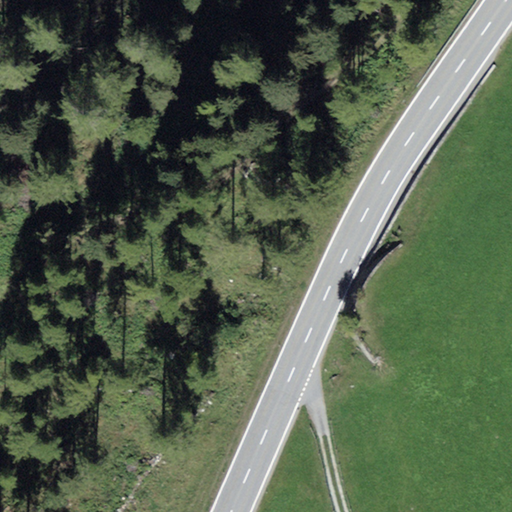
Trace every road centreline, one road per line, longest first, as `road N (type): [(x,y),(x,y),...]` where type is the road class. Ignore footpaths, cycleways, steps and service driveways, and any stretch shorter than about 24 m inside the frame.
road 1 (track): [(417,0),(312,80),(203,180),(93,231),(0,302)]
road 2 (primary): [(296,358),(394,161),(505,0)]
road 3 (primary): [(231,511),(296,358)]
road 4 (residential): [(342,511),(296,358)]
